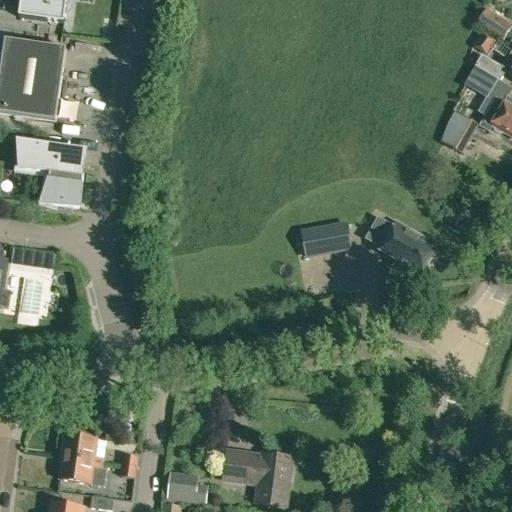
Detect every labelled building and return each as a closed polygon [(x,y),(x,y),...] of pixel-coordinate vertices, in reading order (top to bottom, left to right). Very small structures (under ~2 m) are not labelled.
[(22,0),(20,19),(64,25),(67,0),(22,0)] [(511,26),(486,10),(477,25),(504,42),(504,40),(511,28),(511,26)] [(5,42),(0,77),(0,115),(56,123),(66,50),(5,42)] [(482,58),(476,69),(511,89),(500,82),(505,75),(507,72),(503,69),(482,58)] [(511,138),(511,102),(508,100),(511,92),(511,89),(476,69),(465,87),(487,99),(479,113),(486,117),(480,128),(489,133),(492,128),(495,129),(496,133),(500,136),(505,135),(511,138)] [(459,145),(468,117),(456,113),(447,141),(459,145)] [(82,177),(85,154),(23,145),(19,169),(44,173),(40,204),(79,210),(84,177),(82,177)] [(419,280),(433,255),(418,245),(420,241),(395,226),(392,230),(377,220),(372,228),(388,238),(381,249),(399,260),(395,267),(419,280)] [(349,250),(344,226),(326,230),(331,253),(349,250)] [(29,269),(31,254),(13,252),(11,266),(29,269)] [(48,317),(48,278),(28,277),(28,317),(48,317)] [(138,440),(107,435),(106,443),(105,448),(106,449),(136,453),(138,440)] [(95,459),(98,442),(67,437),(64,459),(104,466),(105,460),(95,459)] [(259,486),(256,505),(287,509),(293,459),(263,456),(263,457),(228,453),(224,482),(259,486)] [(125,457),(124,465),(138,467),(139,459),(125,457)] [(99,488),(102,471),(103,471),(104,466),(64,459),(60,481),(91,486),(91,487),(99,488)] [(138,467),(124,465),(122,479),(136,481),(138,467)] [(170,474),(166,503),(206,508),(209,489),(198,488),(199,477),(170,474)] [(114,502),(93,499),(92,509),(112,511),(114,502)]
